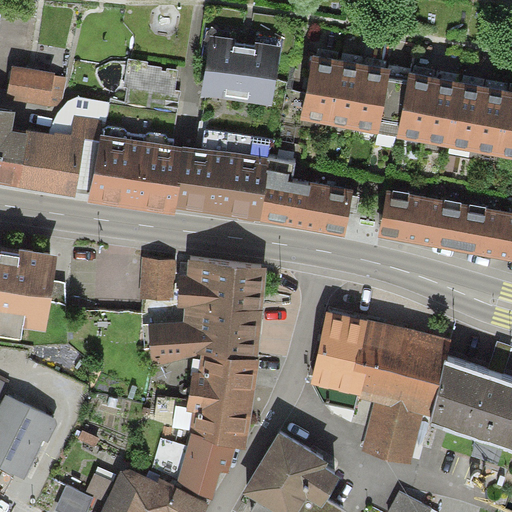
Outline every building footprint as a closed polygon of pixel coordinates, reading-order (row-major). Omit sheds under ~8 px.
[(210,25),(200,88),(225,92),(237,94),(245,35),(236,34),(237,30),(210,25)] [(245,35),(237,94),(248,96),(271,99),(281,36),(255,33),(254,37),(245,35)] [(325,44),(312,42),(300,110),(328,115),(340,47),(325,44)] [(352,49),(340,47),(328,115),(354,120),(366,52),(352,49)] [(149,56),(128,52),(123,82),(127,83),(124,100),(177,109),(181,85),(175,84),(178,64),(167,62),(166,65),(162,64),(163,62),(148,59),(149,56)] [(377,54),(366,52),(354,120),(379,124),(380,113),(389,67),(391,56),(377,54)] [(12,58),(7,93),(50,99),(49,103),(60,105),(66,73),(55,71),(56,65),(12,58)] [(423,62),(409,59),(407,70),(398,117),(396,128),(425,133),(437,64),(423,62)] [(450,67),(437,64),(425,133),(450,138),(462,69),(450,67)] [(398,69),(389,67),(380,113),(398,117),(407,70),(398,69)] [(450,138),(474,142),(486,73),(474,71),(462,69),(450,138)] [(486,73),(474,142),(498,146),(510,77),(499,75),(486,73)] [(511,77),(510,77),(498,146),(511,149),(511,77)] [(0,174),(19,177),(29,120),(13,118),(17,96),(0,93),(0,174)] [(72,127),(29,120),(19,177),(75,187),(85,129),(98,131),(100,122),(101,115),(74,110),(72,127)] [(183,135),(100,122),(98,131),(89,191),(139,199),(174,203),(174,198),(183,135)] [(185,135),(183,135),(174,198),(176,198),(213,204),(259,211),(270,147),(185,135)] [(297,152),(270,147),(259,211),(297,218),(345,226),(353,179),(294,169),(297,152)] [(415,233),(419,234),(427,188),(409,185),(410,183),(393,179),(393,181),(387,180),(378,227),(415,233)] [(423,235),(456,241),(465,194),(461,194),(462,192),(445,189),(444,191),(427,188),(419,234),(423,235)] [(492,247),(496,248),(504,202),(486,199),(487,197),(470,194),(469,195),(465,194),(456,241),(492,247)] [(511,203),(504,202),(496,248),(499,249),(511,250),(511,203)] [(58,241),(0,231),(0,321),(22,325),(23,318),(45,322),(48,300),(52,276),(58,241)] [(266,256),(189,248),(188,268),(181,267),(178,301),(184,301),(183,331),(150,333),(153,363),(199,348),(258,349),(262,303),(266,256)] [(176,254),(143,251),(140,295),(173,297),(176,254)] [(65,278),(52,276),(48,300),(66,301),(65,278)] [(351,306),(327,301),(311,373),(360,384),(365,360),(357,358),(368,310),(351,306)] [(399,318),(368,310),(357,358),(365,360),(360,384),(358,389),(367,392),(374,394),(361,445),(411,458),(424,405),(430,406),(446,343),(449,344),(450,331),(399,318)] [(511,366),(510,365),(449,344),(446,343),(430,406),(477,422),(472,436),(499,445),(504,431),(511,433),(511,366)] [(253,390),(258,349),(199,348),(196,362),(193,361),(190,380),(253,390)] [(0,395),(9,377),(0,372),(0,395)] [(236,438),(245,440),(253,390),(190,380),(187,405),(194,406),(190,426),(236,438)] [(56,411),(6,387),(0,399),(0,461),(24,473),(41,439),(43,434),(48,436),(58,417),(56,411)] [(329,446),(279,417),(242,482),(260,492),(271,499),(282,505),(286,507),(282,511),(338,511),(347,498),(324,486),(340,459),(326,451),(329,446)] [(236,438),(190,426),(176,480),(209,492),(213,494),(220,468),(221,465),(230,468),(236,438)] [(199,511),(209,492),(176,480),(124,457),(114,477),(105,498),(102,504),(98,511),(199,511)] [(105,498),(114,477),(95,468),(86,489),(93,493),(105,498)] [(86,489),(66,480),(55,506),(68,511),(84,511),(93,493),(86,489)] [(432,503),(399,486),(386,510),(390,511),(439,511),(440,510),(431,505),(432,503)] [(259,511),(277,511),(282,505),(271,499),(260,492),(251,507),(259,511)]
